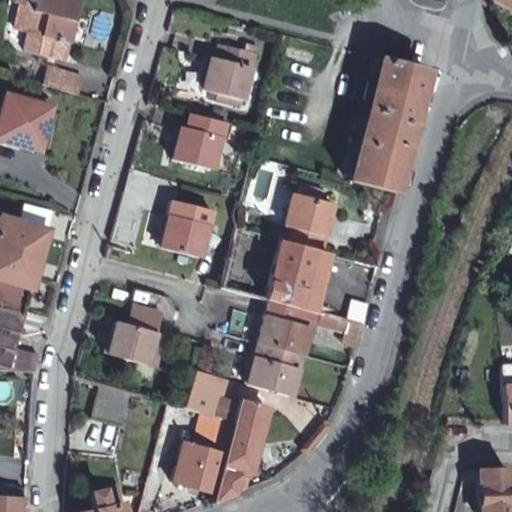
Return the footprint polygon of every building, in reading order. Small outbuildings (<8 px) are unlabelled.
[(33,10),(22,50),(63,61),(79,0),(12,0),(22,3),(25,7),(33,10)] [(211,56),(204,88),(243,98),(251,67),(254,67),(257,54),(221,45),(216,57),(211,56)] [(424,70),(361,54),(358,65),(365,67),(355,105),(363,109),(360,120),(354,120),(339,177),(393,193),(424,70)] [(41,83),(77,94),(81,78),(46,67),(41,83)] [(4,94),(0,108),(0,138),(39,149),(51,106),(4,94)] [(314,96),(311,109),(320,112),(324,99),(314,96)] [(227,122),(190,114),(187,128),(179,127),(172,159),(210,168),(218,138),(221,139),(227,122)] [(129,168),(111,239),(135,244),(145,207),(174,212),(177,199),(176,199),(180,181),(129,168)] [(287,227),(284,241),(321,251),(325,235),(322,234),(330,203),(290,194),(282,226),(287,227)] [(167,212),(158,243),(198,253),(206,223),(209,225),(213,208),(177,199),(174,212),(173,213),(167,212)] [(0,369),(32,371),(37,353),(12,346),(45,228),(0,215),(0,369)] [(278,239),(264,296),(268,297),(296,305),(305,271),(322,274),(328,252),(321,251),(284,241),(278,239)] [(305,271),(296,305),(313,309),(322,274),(305,271)] [(165,293),(132,284),(127,303),(133,305),(158,312),(160,312),(165,293)] [(113,285),(111,294),(126,298),(129,290),(113,285)] [(255,341),(300,353),(306,332),(309,332),(312,320),(316,310),(313,309),(296,305),(268,297),(255,341)] [(133,305),(128,324),(153,330),(158,312),(133,305)] [(326,327),(341,331),(345,318),(318,311),(315,321),(328,325),(326,327)] [(340,341),(354,344),(360,322),(345,318),(341,331),(340,341)] [(105,352),(145,363),(154,330),(153,330),(128,324),(113,320),(105,352)] [(154,330),(145,363),(155,365),(163,333),(154,330)] [(211,343),(201,340),(194,366),(203,368),(211,343)] [(245,379),(289,391),(300,353),(255,341),(245,379)] [(203,368),(207,369),(214,345),(211,343),(203,368)] [(511,364),(499,365),(502,422),(511,422),(511,364)] [(189,387),(183,408),(213,416),(220,394),(225,375),(207,369),(203,368),(194,366),(189,387)] [(131,394),(97,384),(89,416),(123,425),(131,394)] [(180,385),(174,406),(183,408),(189,387),(180,385)] [(220,394),(213,416),(218,418),(229,421),(235,398),(220,394)] [(210,491),(208,502),(231,493),(238,468),(247,470),(266,405),(236,396),(235,398),(229,421),(231,421),(228,436),(225,436),(221,451),(222,452),(211,491),(210,491)] [(231,421),(229,421),(218,418),(214,433),(225,436),(228,436),(231,421)] [(169,481),(210,491),(211,491),(222,452),(221,451),(181,440),(169,481)] [(474,468),(479,511),(507,511),(505,466),(474,468)] [(479,511),(474,468),(465,468),(461,472),(452,511),(479,511)] [(75,511),(121,511),(113,478),(93,483),(94,489),(88,490),(92,507),(75,511)] [(0,511),(19,511),(21,487),(0,485),(0,511)]
